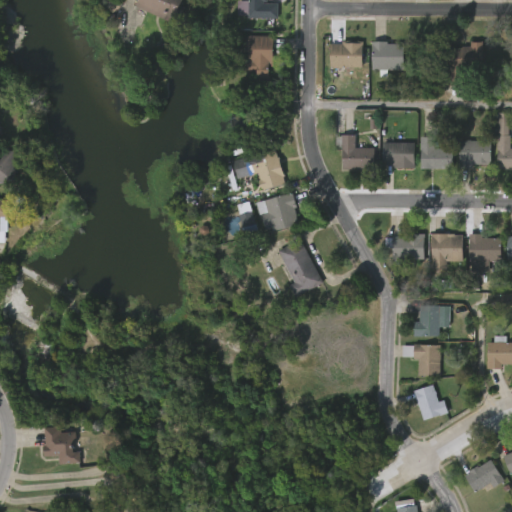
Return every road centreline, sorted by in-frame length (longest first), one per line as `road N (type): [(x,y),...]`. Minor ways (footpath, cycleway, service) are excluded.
road 1 (residential): [(454,511),(399,428),(382,282),(315,157),(309,0)]
road 2 (residential): [(309,2),(511,4)]
road 3 (residential): [(338,196),(511,198)]
road 4 (residential): [(372,490),(511,405)]
